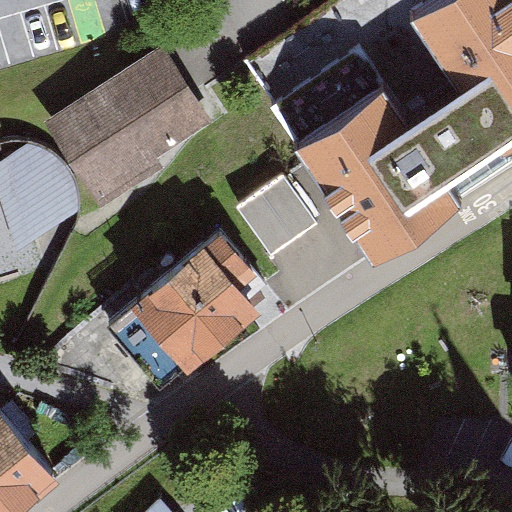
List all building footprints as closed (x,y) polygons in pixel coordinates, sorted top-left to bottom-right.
[(361,244),(511,141),(511,15),(501,0),(421,0),(417,3),(414,0),(299,0),(229,47),(298,150),(252,181),(285,231),(331,200),(361,244)] [(207,108),(157,33),(41,110),(91,185),(207,108)] [(0,147),(0,209),(11,240),(69,200),(67,179),(57,156),(41,139),(22,132),(0,147)] [(266,273),(220,217),(206,229),(203,224),(99,311),(155,379),(258,293),(252,285),(266,273)] [(0,509),(49,468),(0,410),(0,509)] [(182,511),(167,493),(145,511),(182,511)]
